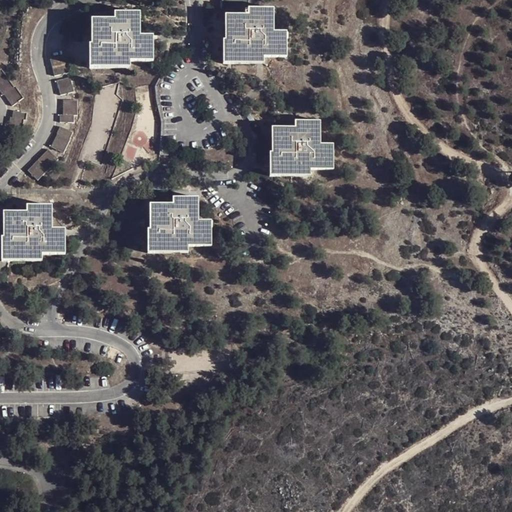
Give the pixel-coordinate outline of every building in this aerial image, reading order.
[(221,63),(262,63),(262,58),(286,57),(286,32),(273,32),(273,9),(248,9),(248,0),(221,0),(222,14),(224,14),(224,39),(222,39),(221,63)] [(89,70),(129,70),(129,63),(153,63),(153,37),(140,37),(140,13),(114,13),(114,19),(91,20),(91,46),(89,46),(89,70)] [(66,55),(50,59),(56,77),(70,73),(66,55)] [(1,69),(0,70),(0,90),(3,95),(4,95),(12,106),(23,98),(15,86),(14,87),(1,69)] [(70,77),(56,81),(60,95),(74,92),(70,77)] [(77,101),(63,100),(63,115),(60,114),(60,122),(74,123),(74,114),(77,115),(77,101)] [(27,113),(14,111),(13,118),(10,117),(9,128),(22,131),(24,119),(26,120),(27,113)] [(269,176),(309,176),(310,170),(333,170),(334,144),(321,145),(321,121),(295,121),(295,127),(272,127),(272,153),(270,152),(269,176)] [(73,132),(60,127),(57,134),(51,146),(63,153),(70,139),(69,139),(73,132)] [(59,159),(48,150),(28,171),(38,181),(59,159)] [(149,254),(188,254),(188,248),(211,247),(212,222),(199,222),(199,199),(174,198),(174,204),(151,205),(151,229),(148,229),(149,254)] [(1,262),(42,262),(42,255),(65,255),(66,229),(53,229),(53,206),(27,206),(27,213),(4,213),(4,238),(2,238),(1,262)]
